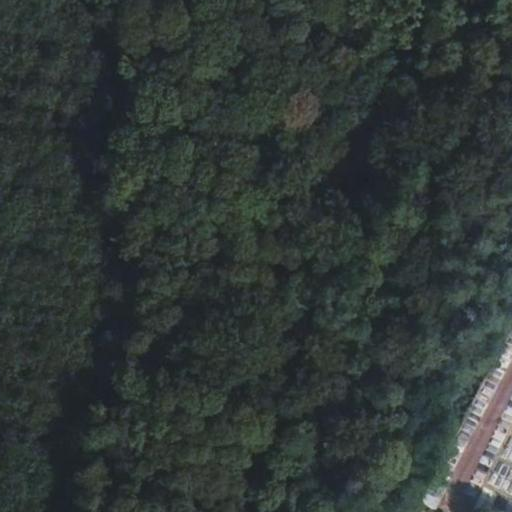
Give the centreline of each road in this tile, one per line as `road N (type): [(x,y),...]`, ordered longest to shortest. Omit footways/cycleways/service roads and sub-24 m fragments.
road 1 (track): [(248,511),(412,0)]
road 2 (track): [(0,98),(359,162)]
